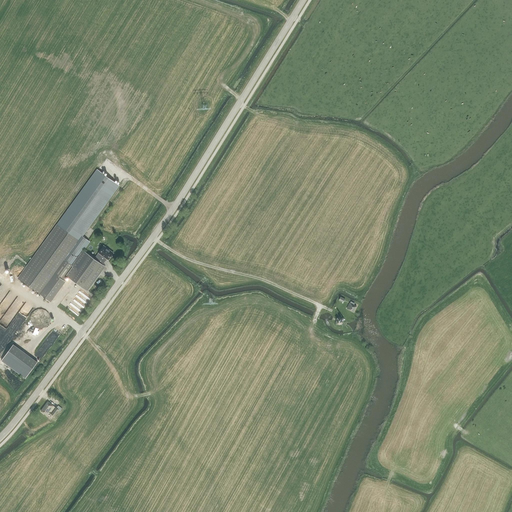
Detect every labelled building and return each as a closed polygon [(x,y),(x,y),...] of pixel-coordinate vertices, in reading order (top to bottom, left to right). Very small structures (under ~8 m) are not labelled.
[(39,294),(45,298),(50,302),(64,282),(63,281),(66,276),(87,291),(105,267),(103,265),(107,259),(108,260),(110,258),(111,258),(112,256),(112,255),(114,253),(103,246),(98,253),(94,259),(83,250),(89,242),(82,236),(119,185),(98,170),(19,279),(39,294)] [(350,303),(347,309),(354,312),(357,307),(354,305),(354,304),(351,302),(350,303)] [(50,319),(50,318),(50,317),(50,316),(50,315),(49,314),(48,313),(48,312),(47,311),(46,311),(45,310),(44,310),(43,309),(42,309),(41,309),(40,309),(39,309),(38,309),(37,310),(36,310),(35,310),(34,311),(33,312),(32,313),(31,314),(31,315),(31,316),(30,317),(30,318),(30,319),(30,320),(31,321),(31,322),(31,323),(32,324),(33,325),(33,326),(34,327),(35,327),(36,328),(37,328),(38,328),(39,329),(40,329),(41,329),(42,329),(43,328),(44,328),(45,327),(46,327),(47,326),(48,325),(49,324),(49,323),(50,322),(50,321),(50,320),(50,319)] [(5,335),(9,338),(11,335),(9,333),(15,325),(13,323),(5,335)] [(37,362),(13,345),(1,361),(25,378),(37,362)] [(48,402),(41,411),(46,415),(53,406),(48,402)] [(58,405),(51,414),(54,416),(59,410),(60,411),(62,409),(60,407),(58,405)]
